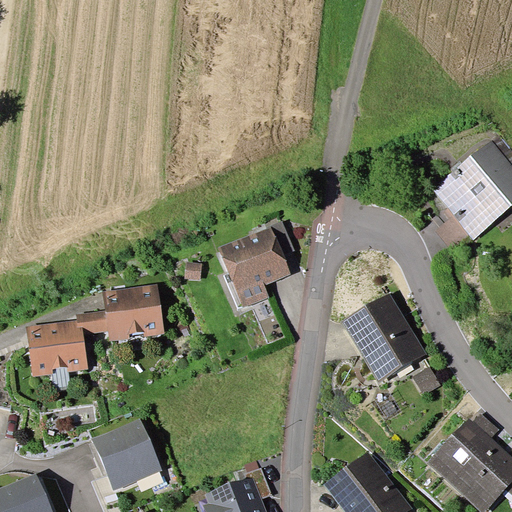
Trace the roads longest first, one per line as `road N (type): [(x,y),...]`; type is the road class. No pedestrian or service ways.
road 1 (residential): [(298,511),(304,396),(331,226)]
road 2 (residential): [(331,226),(381,232),(408,262),(451,357),(511,416)]
road 3 (residential): [(331,226),(344,127),(375,0)]
